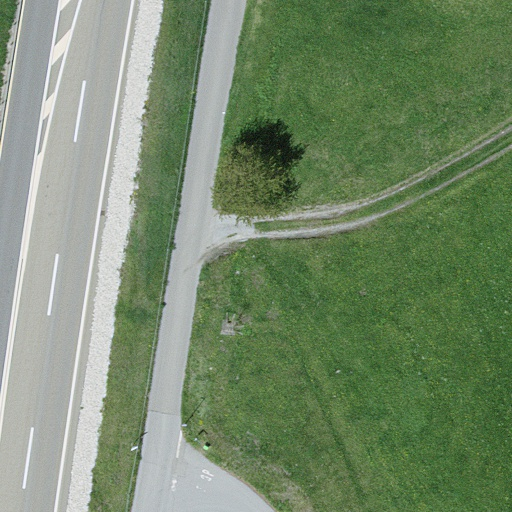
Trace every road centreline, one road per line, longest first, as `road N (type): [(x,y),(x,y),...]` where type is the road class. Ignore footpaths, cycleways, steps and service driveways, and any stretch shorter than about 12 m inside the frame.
road 1 (primary): [(5,511),(80,0)]
road 2 (unclassified): [(156,473),(228,0)]
road 3 (track): [(188,232),(344,217),(511,135)]
